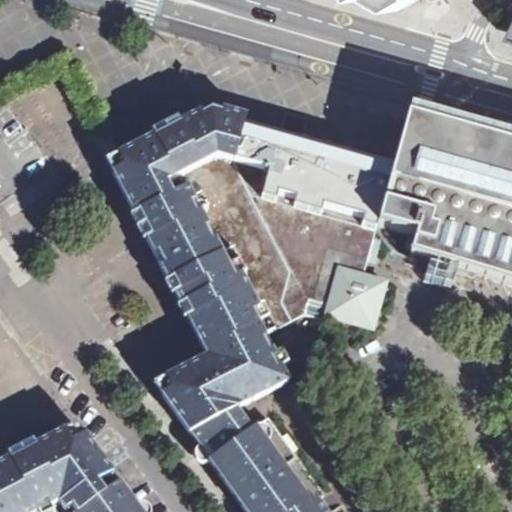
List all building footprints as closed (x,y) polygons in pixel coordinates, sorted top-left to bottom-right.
[(362,0),(363,0),(364,0),(379,0),(386,4),(397,10),(398,11),(399,11),(400,10),(418,0),(362,0)] [(0,106),(65,72),(98,134),(105,131),(114,126),(71,46),(0,85),(0,106)] [(344,511),(341,507),(333,511),(315,511),(311,505),(323,496),(268,421),(244,437),(233,419),(230,415),(237,411),(225,388),(236,382),(247,405),(288,383),(282,369),(288,366),(282,354),(274,357),(264,338),(304,318),(308,299),(330,306),(326,318),(374,331),(385,284),(363,278),(377,228),(395,166),(335,150),(245,124),(246,121),(219,113),(212,111),(109,164),(206,351),(203,362),(155,387),(188,436),(194,441),(202,449),(247,511),(344,511)] [(395,166),(377,228),(415,239),(410,256),(511,286),(511,146),(408,117),(401,143),(395,166)] [(139,511),(113,475),(78,426),(72,429),(0,465),(0,511),(52,511),(50,507),(59,503),(65,511),(72,507),(75,511),(139,511)]
